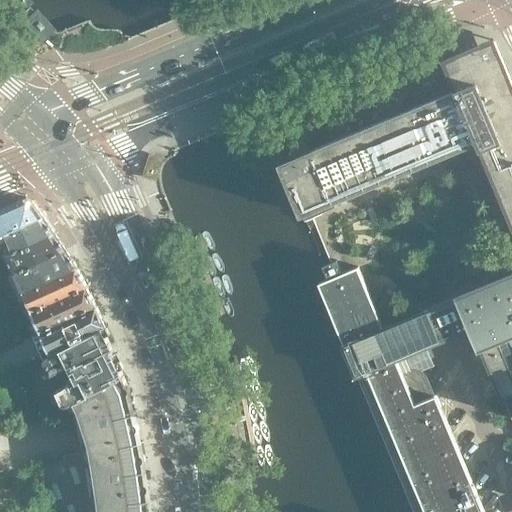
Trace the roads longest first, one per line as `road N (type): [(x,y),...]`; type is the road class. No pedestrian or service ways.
road 1 (unclassified): [(48,146),(124,146),(355,42),(476,0)]
road 2 (primary): [(198,511),(196,462),(162,339),(99,206),(48,146)]
road 3 (unclassified): [(328,0),(71,104),(48,146)]
road 4 (unknown): [(269,81),(297,131),(417,86)]
